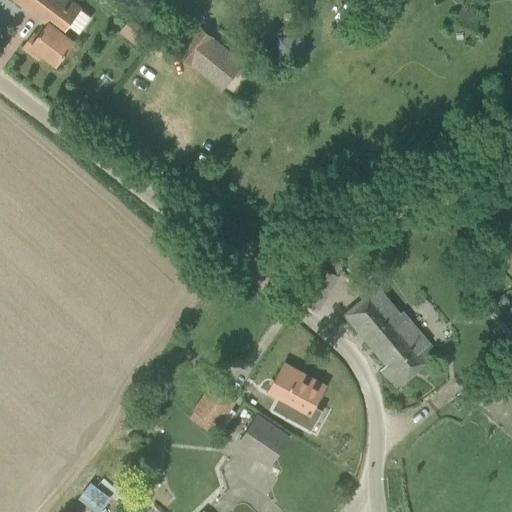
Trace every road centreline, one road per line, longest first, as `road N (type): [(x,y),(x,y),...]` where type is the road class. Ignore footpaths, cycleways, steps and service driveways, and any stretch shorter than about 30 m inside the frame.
road 1 (unclassified): [(269,289),(0,85)]
road 2 (unclassified): [(269,289),(290,263),(325,241),(511,181)]
road 3 (unclassified): [(368,511),(368,386),(336,339),(269,289)]
